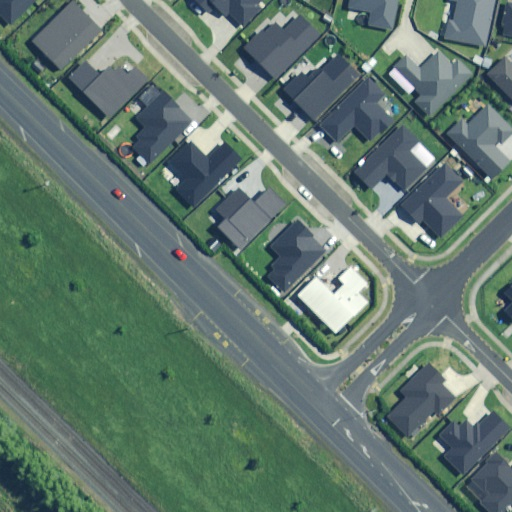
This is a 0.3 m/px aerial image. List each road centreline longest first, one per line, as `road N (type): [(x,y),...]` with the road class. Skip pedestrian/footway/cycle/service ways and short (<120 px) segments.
road 1 (secondary): [(321,407),(0,85)]
road 2 (residential): [(132,0),(428,299)]
road 3 (residential): [(321,407),(428,299)]
road 4 (secondary): [(425,511),(321,407)]
